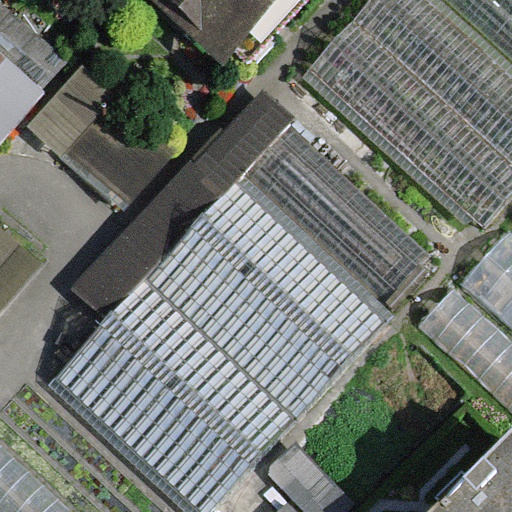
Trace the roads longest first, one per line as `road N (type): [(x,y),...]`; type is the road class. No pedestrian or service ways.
road 1 (track): [(0,363),(122,222),(339,0)]
road 2 (track): [(112,233),(28,160),(0,186)]
